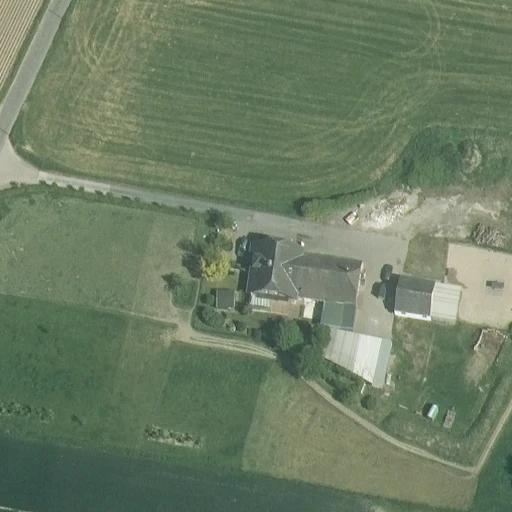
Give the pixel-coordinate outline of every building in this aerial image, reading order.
[(436,227),(433,237),(455,242),(457,231),(436,227)] [(318,305),(324,262),(301,259),(301,256),(257,250),(250,297),(295,304),(295,301),(304,303),(318,305)] [(363,268),(324,262),(318,305),(344,308),(356,310),(363,268)] [(436,289),(400,284),(395,317),(431,322),(436,289)] [(461,293),(436,289),(431,322),(456,326),(461,293)] [(229,311),(229,296),(218,296),(218,311),(229,311)] [(318,305),(304,303),(302,319),(323,322),(325,306),(318,305)] [(344,308),(325,306),(323,322),(322,331),(341,334),(344,308)] [(499,356),(506,336),(486,329),(479,349),(499,356)] [(390,348),(328,337),(323,363),(382,388),(390,348)]
